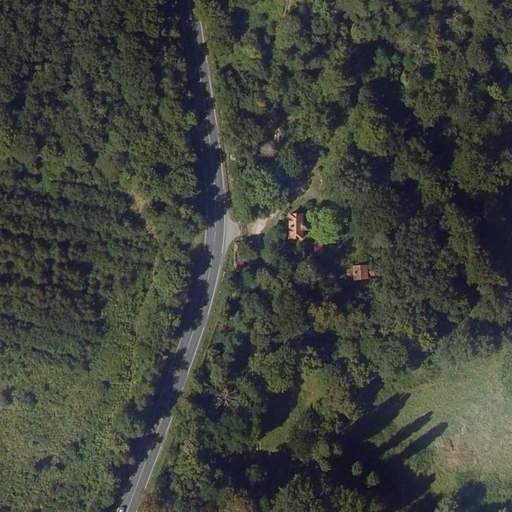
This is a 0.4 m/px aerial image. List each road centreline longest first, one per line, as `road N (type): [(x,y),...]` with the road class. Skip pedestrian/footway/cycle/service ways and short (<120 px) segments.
road 1 (primary): [(126,511),(215,254),(219,209),(190,0)]
road 2 (track): [(291,0),(276,124),(292,183),(277,211),(288,248),(270,299),(264,419),(273,491),(286,511)]
